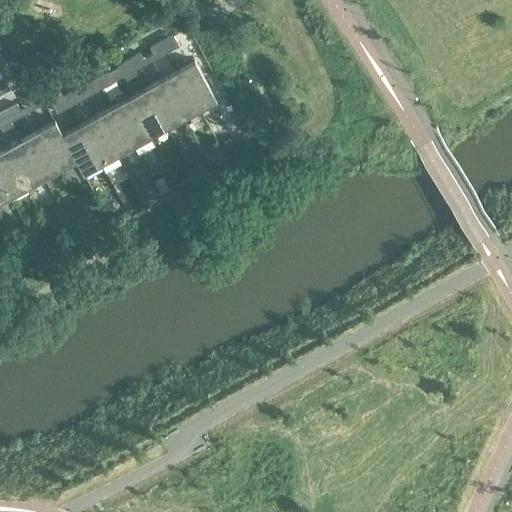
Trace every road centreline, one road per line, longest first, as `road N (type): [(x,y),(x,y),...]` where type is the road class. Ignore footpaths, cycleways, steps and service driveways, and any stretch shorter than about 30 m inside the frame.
road 1 (motorway): [(511,263),(39,511)]
road 2 (motorway): [(511,292),(111,511)]
road 3 (motorway): [(511,345),(203,511)]
road 4 (motorway): [(292,511),(511,393)]
road 5 (motorway): [(367,511),(511,432)]
